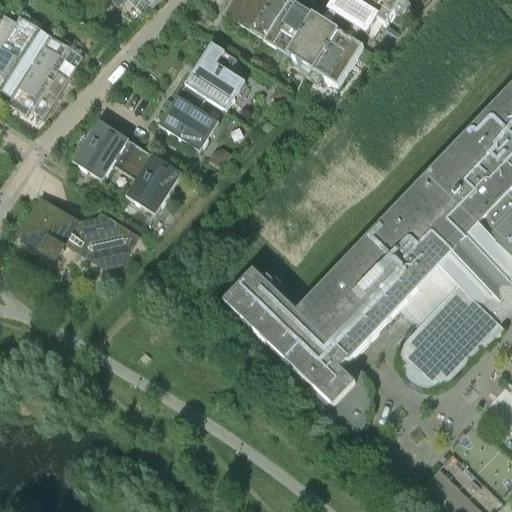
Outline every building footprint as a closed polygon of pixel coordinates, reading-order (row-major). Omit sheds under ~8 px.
[(125,0),(143,17),(150,10),(152,13),(164,0),(125,0)] [(339,92),(364,52),(290,5),(289,5),(288,7),(277,0),(235,0),(224,18),(265,43),(265,44),(264,45),(338,93),(339,92)] [(374,42),(383,28),(387,31),(406,0),(349,0),(338,19),(374,42)] [(32,73),(55,36),(51,41),(37,32),(40,27),(31,21),(24,16),(17,27),(4,18),(0,23),(0,94),(12,103),(13,103),(32,73)] [(55,36),(32,73),(64,93),(84,62),(68,52),(71,47),(62,41),(55,36)] [(212,48),(184,91),(196,99),(205,105),(207,103),(227,116),(246,86),(229,76),(237,64),(212,48)] [(13,103),(12,103),(9,108),(26,119),(30,114),(44,123),(64,93),(32,73),(13,103)] [(184,91),(159,130),(200,157),(219,127),(199,114),(205,105),(196,99),(184,91)] [(254,276),(225,307),(314,392),(313,393),(358,435),(360,431),(364,425),(366,418),(367,408),(367,402),(366,397),(363,388),(358,379),(360,378),(360,377),(350,367),(399,316),(418,334),(409,343),(404,349),(401,357),(401,365),(402,372),(405,379),(410,385),(416,390),(424,393),(431,394),(439,393),(446,389),(452,384),(482,353),(485,356),(505,335),(496,326),(511,309),(511,92),(297,317),(254,276)] [(100,126),(73,167),(103,186),(114,170),(137,185),(140,182),(154,160),(100,126)] [(137,185),(127,201),(127,202),(156,220),(183,179),(154,160),(140,182),(137,185)] [(84,232),(83,227),(77,228),(76,228),(77,227),(42,205),(20,240),(44,255),(42,258),(52,264),(58,263),(64,253),(61,251),(67,242),(81,251),(82,252),(89,240),(81,236),(84,232)] [(82,252),(81,251),(80,253),(106,270),(119,267),(134,244),(136,241),(133,239),(102,219),(95,230),(89,226),(83,227),(84,232),(81,236),(89,240),(82,252)] [(480,511),(443,471),(420,492),(437,511),(480,511)]
